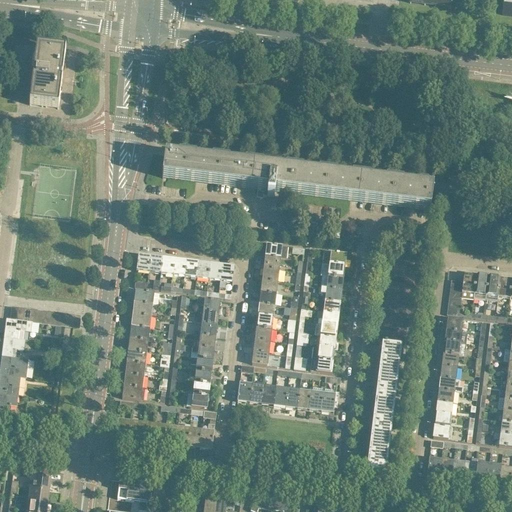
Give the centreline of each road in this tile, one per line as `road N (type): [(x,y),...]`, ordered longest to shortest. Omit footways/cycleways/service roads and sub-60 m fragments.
road 1 (residential): [(134,149),(445,184),(446,214)]
road 2 (residential): [(340,493),(372,217)]
road 3 (residential): [(372,217),(343,223),(246,212),(238,202),(198,197),(189,204),(126,196)]
road 4 (residential): [(409,501),(442,258)]
road 5 (tertiary): [(511,65),(274,35)]
road 6 (unclassified): [(219,478),(241,262)]
road 7 (tertiary): [(129,30),(116,195)]
road 8 (residential): [(7,206),(27,51)]
road 9 (tertiary): [(105,314),(87,461)]
road 10 (residential): [(241,262),(114,239)]
road 11 (tertiary): [(152,33),(274,35)]
road 12 (tertiary): [(274,35),(155,10)]
